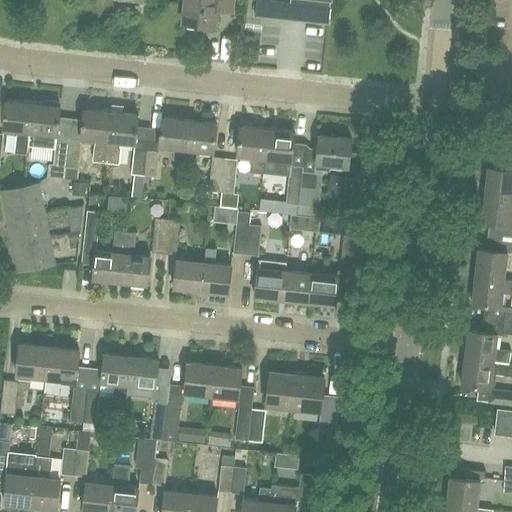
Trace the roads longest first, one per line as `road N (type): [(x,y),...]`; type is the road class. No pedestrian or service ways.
road 1 (residential): [(436,105),(0,56)]
road 2 (residential): [(406,344),(0,300)]
road 3 (residential): [(406,344),(436,105)]
